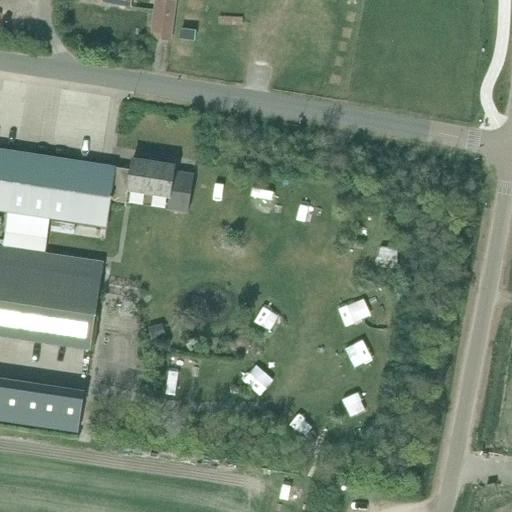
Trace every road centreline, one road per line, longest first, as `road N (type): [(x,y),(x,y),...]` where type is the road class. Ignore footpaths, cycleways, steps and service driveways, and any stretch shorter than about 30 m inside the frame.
road 1 (unclassified): [(0,61),(511,147)]
road 2 (unclassified): [(444,511),(511,160)]
